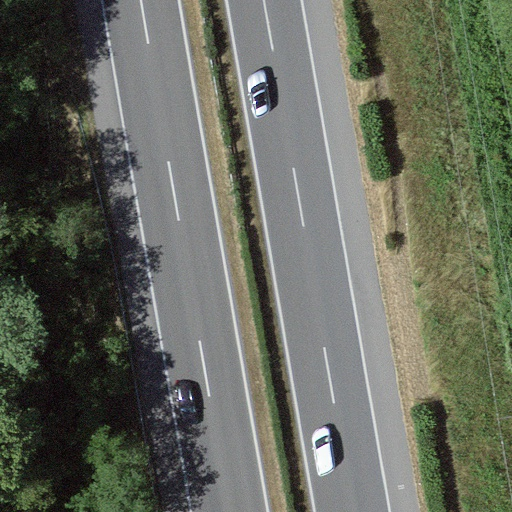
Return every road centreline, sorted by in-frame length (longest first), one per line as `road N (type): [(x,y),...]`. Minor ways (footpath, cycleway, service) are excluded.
road 1 (motorway): [(141,0),(230,511)]
road 2 (motorway): [(353,511),(265,0)]
